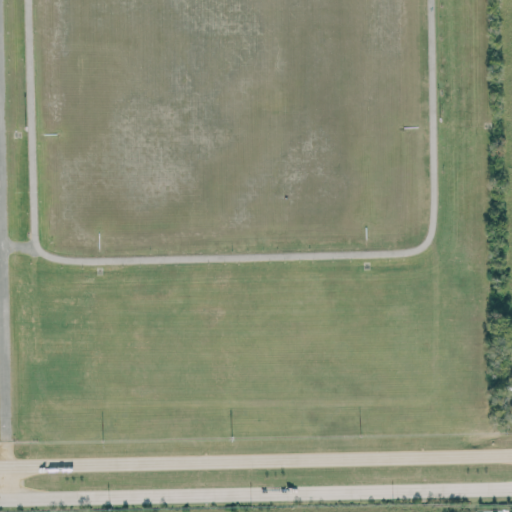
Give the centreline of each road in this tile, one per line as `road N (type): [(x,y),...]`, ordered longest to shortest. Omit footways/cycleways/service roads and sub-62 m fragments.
road 1 (secondary): [(0,499),(511,486)]
road 2 (secondary): [(511,454),(5,463)]
road 3 (residential): [(0,166),(5,463)]
